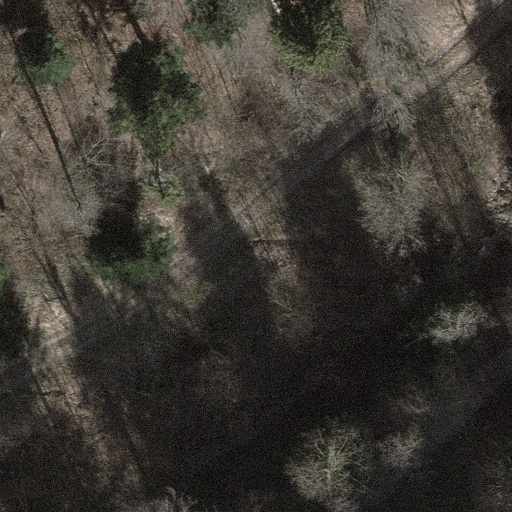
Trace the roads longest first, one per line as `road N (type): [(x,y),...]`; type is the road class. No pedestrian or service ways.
road 1 (track): [(0,391),(511,16)]
road 2 (track): [(511,364),(442,425),(364,511)]
